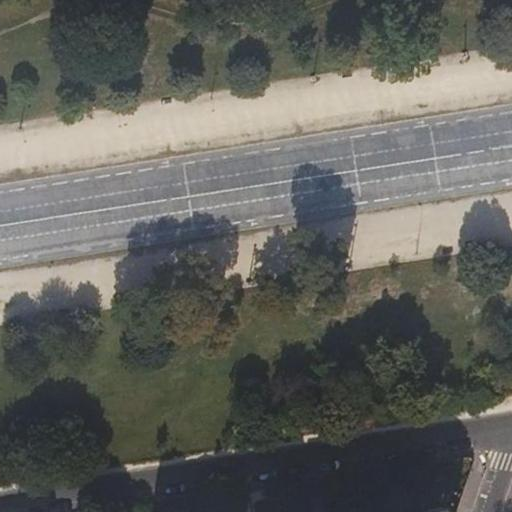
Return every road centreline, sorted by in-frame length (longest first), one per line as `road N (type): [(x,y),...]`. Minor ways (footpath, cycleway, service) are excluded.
road 1 (residential): [(0,511),(511,428)]
road 2 (secondary): [(0,228),(511,147)]
